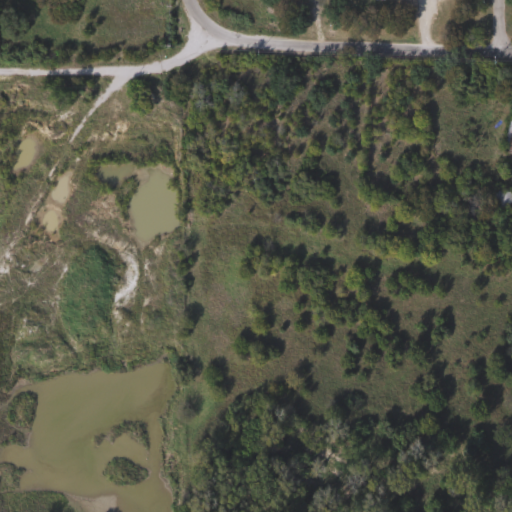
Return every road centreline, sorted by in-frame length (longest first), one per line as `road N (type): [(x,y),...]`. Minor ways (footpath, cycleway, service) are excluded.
road 1 (residential): [(511,48),(265,41),(208,30)]
road 2 (residential): [(208,30),(187,52),(134,75),(0,74)]
